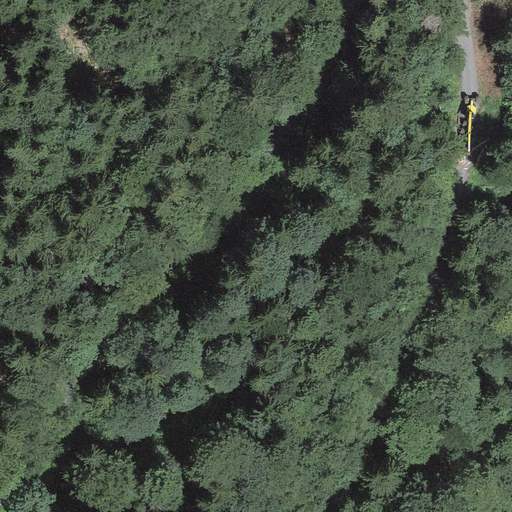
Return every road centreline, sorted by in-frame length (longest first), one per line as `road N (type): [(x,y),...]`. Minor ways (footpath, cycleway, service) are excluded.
road 1 (track): [(0,494),(200,225),(353,0)]
road 2 (track): [(463,0),(469,97),(453,208),(331,511)]
